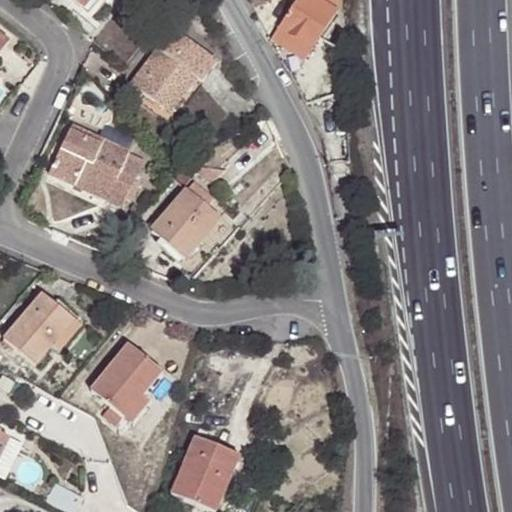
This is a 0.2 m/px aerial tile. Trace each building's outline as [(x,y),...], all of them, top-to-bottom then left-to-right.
[(70,0),(82,10),(89,0),(70,0)] [(247,0),(252,8),(266,0),(247,0)] [(296,0),(279,27),(312,50),(336,13),(316,0),(296,0)] [(336,0),(316,0),(336,13),(336,0)] [(312,50),(279,27),(271,39),(305,61),(312,50)] [(215,63),(170,29),(128,84),(173,117),(215,63)] [(88,115),(74,109),(70,117),(84,123),(88,115)] [(48,175),(74,187),(78,178),(107,192),(104,201),(121,209),(139,167),(124,160),(126,152),(71,126),(48,175)] [(188,180),(176,169),(169,179),(180,188),(188,180)] [(78,178),(74,187),(104,201),(107,192),(78,178)] [(193,183),(150,232),(183,261),(217,220),(206,209),(213,201),(193,183)] [(50,346),(72,319),(42,294),(4,341),(34,365),(50,346)] [(80,326),(72,319),(50,346),(58,353),(80,326)] [(114,428),(122,419),(139,397),(159,373),(128,345),(90,392),(108,407),(101,417),(114,428)] [(0,375),(0,389),(4,392),(11,381),(0,375)] [(139,397),(122,419),(128,425),(146,403),(139,397)] [(214,511),(238,455),(195,438),(170,496),(212,511),(214,511)] [(0,452),(0,479),(2,481),(20,445),(7,439),(0,452)] [(75,511),(82,499),(55,485),(45,503),(61,511),(75,511)]
